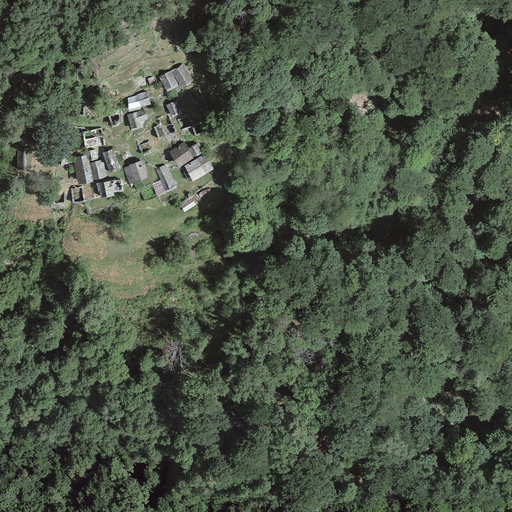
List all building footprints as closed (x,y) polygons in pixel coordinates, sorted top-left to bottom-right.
[(171,70),(180,87),(193,81),(182,64),(171,70)] [(167,94),(180,87),(171,70),(158,77),(167,94)] [(199,88),(189,92),(198,112),(208,107),(199,88)] [(151,104),(147,92),(127,98),(128,112),(141,109),(141,107),(151,104)] [(177,101),(166,105),(171,116),(182,112),(177,101)] [(63,105),(63,114),(76,114),(76,105),(63,105)] [(46,111),(22,109),(21,121),(45,122),(46,111)] [(119,109),(107,113),(112,126),(123,121),(119,109)] [(144,110),(127,114),(131,130),(142,127),(140,121),(147,120),(144,110)] [(168,114),(158,118),(160,125),(161,128),(172,124),(168,114)] [(189,115),(177,119),(182,130),(193,126),(189,115)] [(200,123),(193,126),(195,135),(203,133),(200,123)] [(161,128),(160,125),(154,128),(158,139),(176,132),(173,124),(172,124),(161,128)] [(101,128),(82,132),(85,149),(104,145),(101,128)] [(48,132),(31,133),(31,141),(48,140),(48,132)] [(27,135),(17,136),(18,146),(28,145),(27,135)] [(150,141),(138,145),(142,156),(153,152),(150,141)] [(184,142),(169,151),(179,168),(193,158),(193,157),(188,148),(184,142)] [(198,142),(188,148),(193,157),(203,152),(198,142)] [(30,148),(17,148),(17,170),(30,170),(30,148)] [(100,149),(87,152),(87,155),(89,163),(102,160),(100,149)] [(114,149),(102,153),(109,172),(121,168),(114,149)] [(67,151),(56,152),(57,164),(68,163),(67,151)] [(205,154),(184,166),(193,181),(213,169),(205,154)] [(87,155),(75,157),(76,162),(73,162),(78,185),(93,182),(92,180),(89,163),(87,155)] [(102,160),(89,163),(92,180),(106,177),(102,160)] [(129,166),(123,168),(129,184),(148,178),(143,166),(145,165),(143,160),(129,165),(129,166)] [(165,166),(156,169),(160,180),(152,184),(157,196),(166,192),(165,191),(177,186),(169,167),(166,168),(165,166)] [(123,190),(121,180),(111,182),(111,181),(96,184),(99,198),(114,196),(113,193),(123,190)] [(82,187),(71,189),(73,202),(84,201),(82,187)] [(65,192),(54,193),(54,204),(66,204),(65,192)] [(51,193),(40,193),(41,207),(52,206),(51,193)]
